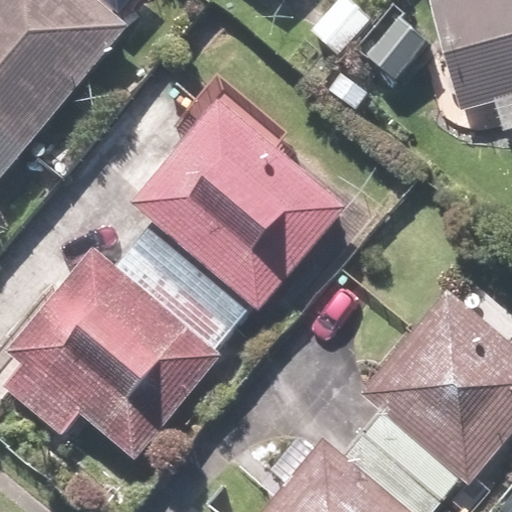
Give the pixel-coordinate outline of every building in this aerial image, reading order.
[(100,0),(0,0),(0,192),(136,29),(100,0)] [(343,57),(376,22),(352,0),(345,0),(316,32),(343,57)] [(511,0),(442,0),(434,2),(464,114),(511,100),(511,0)] [(436,45),(404,18),(371,58),(403,85),(436,45)] [(99,252),(12,355),(25,365),(6,388),(66,437),(85,415),(141,462),(228,358),(222,354),(258,311),(265,317),(352,212),(223,105),(138,207),(156,222),(118,267),(99,252)] [(328,439),(267,511),(438,511),(465,480),(475,488),(511,443),(511,343),(452,294),(365,397),(386,414),(350,457),(328,439)]
